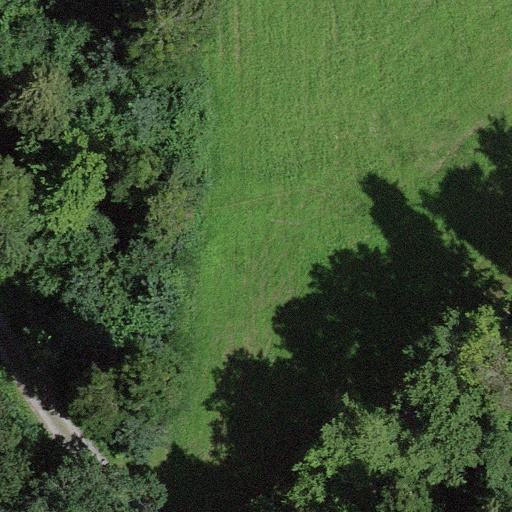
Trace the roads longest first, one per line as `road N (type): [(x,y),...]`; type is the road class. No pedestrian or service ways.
road 1 (unclassified): [(333,511),(511,332)]
road 2 (track): [(0,345),(66,449),(125,511)]
